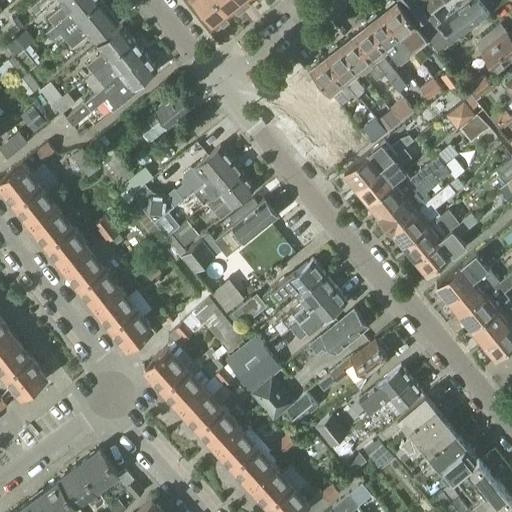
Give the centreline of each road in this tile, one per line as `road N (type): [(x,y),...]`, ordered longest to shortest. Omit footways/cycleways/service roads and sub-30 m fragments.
road 1 (residential): [(511,433),(220,84)]
road 2 (residential): [(113,397),(102,355),(0,227)]
road 3 (residential): [(203,511),(113,397)]
road 4 (residential): [(0,479),(113,397)]
road 5 (residential): [(220,84),(326,0)]
